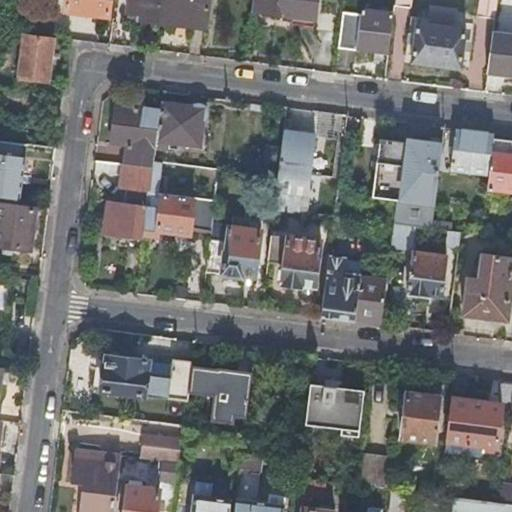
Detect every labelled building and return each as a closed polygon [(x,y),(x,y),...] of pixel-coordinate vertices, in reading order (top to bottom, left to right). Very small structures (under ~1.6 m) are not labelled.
[(65,0),(65,9),(107,14),(109,0),(65,0)] [(157,20),(159,0),(127,0),(126,11),(139,13),(139,17),(157,20)] [(208,0),(159,0),(157,20),(205,26),(208,0)] [(314,0),(252,0),(251,8),(313,16),(314,0)] [(493,16),(494,0),(478,0),(476,14),(493,16)] [(387,52),(392,10),(361,6),(360,11),(342,9),(337,45),(387,52)] [(436,64),(442,11),(429,9),(428,17),(410,14),(407,43),(413,44),(411,61),(436,64)] [(456,13),(442,11),(436,64),(460,67),(462,49),(469,50),(473,22),(455,19),(456,13)] [(48,79),(54,34),(23,30),(18,75),(48,79)] [(511,32),(491,30),(487,70),(511,73),(511,32)] [(204,105),(160,100),(159,109),(154,144),(165,146),(166,140),(199,144),(204,105)] [(151,165),(152,158),(154,144),(159,109),(115,103),(111,140),(126,142),(124,161),(151,165)] [(347,112),(320,109),(318,123),(345,127),(347,112)] [(493,131),(454,126),(449,168),(488,173),(492,136),(493,131)] [(314,133),(283,129),(273,206),(298,209),(300,191),(307,191),(314,133)] [(492,136),(488,173),(486,186),(511,188),(511,153),(511,139),(492,136)] [(0,193),(18,196),(25,141),(0,137),(0,193)] [(436,189),(442,139),(431,138),(430,144),(379,137),(372,195),(396,198),(393,221),(416,224),(431,226),(432,221),(436,189)] [(210,231),(214,198),(157,191),(161,160),(152,158),(151,165),(148,190),(143,232),(158,234),(158,230),(189,233),(189,229),(210,231)] [(104,231),(142,236),(143,232),(148,190),(151,165),(122,161),(120,184),(124,185),(122,202),(107,200),(104,231)] [(335,201),(333,213),(332,225),(342,227),(345,203),(335,201)] [(34,207),(0,202),(0,243),(29,248),(34,207)] [(393,221),(391,235),(414,238),(416,224),(393,221)] [(210,237),(205,270),(242,275),(242,273),(255,275),(261,228),(226,224),(225,238),(210,237)] [(460,229),(447,228),(445,244),(458,246),(460,229)] [(270,232),(267,259),(283,261),(281,281),(302,285),(302,283),(313,284),(318,238),(270,232)] [(123,273),(137,275),(141,246),(127,244),(123,273)] [(441,294),(446,253),(413,249),(407,292),(428,295),(429,292),(441,294)] [(510,283),(511,283),(511,256),(481,252),(478,278),(467,277),(462,313),(505,318),(510,283)] [(328,255),(320,314),(381,322),(387,273),(361,269),(362,260),(350,258),(349,262),(344,261),(344,257),(328,255)] [(187,397),(188,390),(191,364),(192,357),(172,354),(171,361),(95,352),(91,387),(167,396),(168,394),(187,397)] [(246,416),(251,371),(217,366),(216,368),(191,364),(188,390),(213,393),(210,418),(232,421),(233,414),(246,416)] [(363,387),(310,381),(305,421),(340,426),(340,433),(357,434),(363,387)] [(401,433),(400,436),(433,440),(439,394),(406,390),(406,392),(397,390),(392,432),(401,433)] [(450,396),(447,427),(466,429),(464,440),(496,444),(501,402),(502,402),(495,401),(450,396)] [(180,436),(147,433),(144,454),(177,458),(180,436)] [(82,511),(112,511),(120,453),(78,448),(74,479),(86,481),(82,511)] [(260,454),(241,452),(233,511),(282,511),(284,502),(282,502),(283,492),(267,491),(265,500),(255,499),(260,454)] [(393,456),(362,452),(358,482),(390,486),(393,456)] [(177,480),(179,460),(163,458),(160,478),(177,480)] [(323,494),(324,478),(300,475),(298,491),(297,505),(301,505),(300,511),(333,511),(334,508),(308,505),(309,492),(323,494)] [(208,495),(210,481),(196,479),(191,511),(228,511),(230,497),(208,495)] [(500,499),(511,500),(511,482),(502,481),(500,499)] [(172,511),(176,488),(122,482),(119,504),(124,505),(123,511),(172,511)] [(403,511),(407,488),(393,486),(390,511),(403,511)] [(416,511),(419,489),(407,488),(403,511),(416,511)] [(511,511),(511,500),(500,499),(453,494),(451,511),(511,511)] [(381,511),(383,505),(367,503),(366,511),(381,511)]
